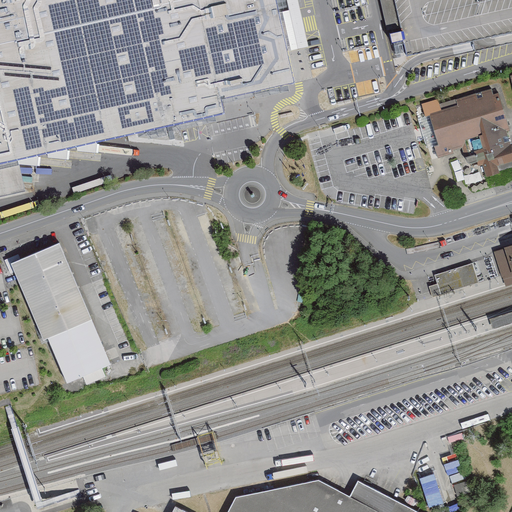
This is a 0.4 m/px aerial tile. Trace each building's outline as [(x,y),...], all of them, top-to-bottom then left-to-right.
[(220,99),(295,83),(287,49),(276,0),(0,0),(0,163),(223,114),(220,99)] [(276,0),(287,49),(292,48),(305,45),(308,44),(304,25),(298,0),(276,0)] [(456,105),(425,115),(433,143),(427,144),(433,162),(455,155),(454,150),(462,147),(467,164),(477,161),(479,167),(484,165),(487,176),(498,173),(496,166),(511,162),(502,130),(508,128),(498,94),(492,95),(490,90),(454,101),(456,105)] [(110,366),(58,244),(9,264),(42,341),(47,339),(66,384),(83,377),(87,386),(107,378),(103,369),(110,366)] [(511,248),(497,254),(506,281),(511,278),(511,248)] [(480,284),(473,264),(434,277),(436,285),(429,287),(426,280),(419,282),(423,294),(429,292),(431,296),(440,293),(441,297),(480,284)] [(511,308),(488,316),(492,329),(511,322),(511,308)] [(419,511),(360,482),(352,497),(318,481),(237,499),(230,511),(187,511),(177,506),(173,511),(419,511)] [(467,481),(456,483),(457,493),(468,492),(467,481)]
